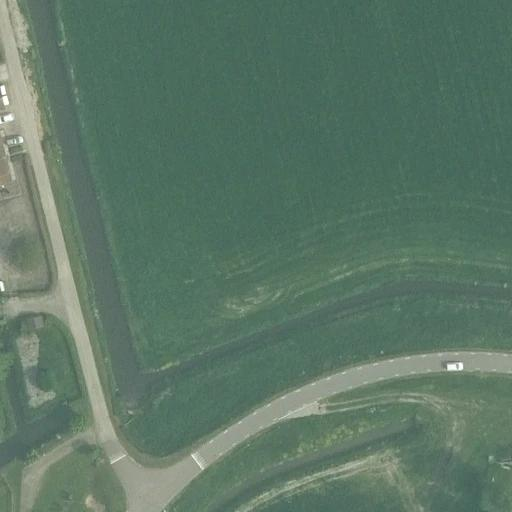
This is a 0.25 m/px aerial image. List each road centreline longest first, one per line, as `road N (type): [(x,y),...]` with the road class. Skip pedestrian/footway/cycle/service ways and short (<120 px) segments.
road 1 (unclassified): [(151,498),(114,452),(94,395),(0,0)]
road 2 (tertiary): [(151,498),(256,420),(312,392),(411,365),(511,363)]
